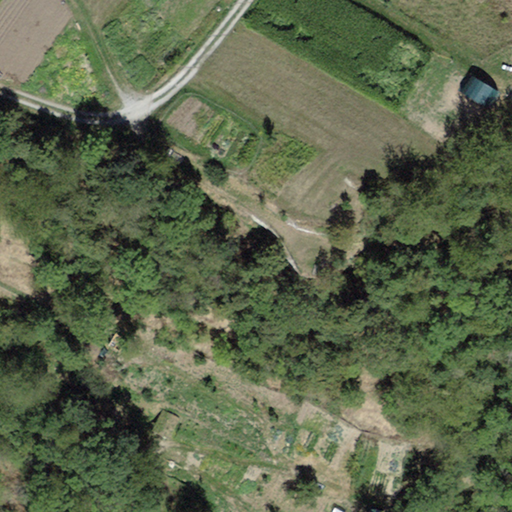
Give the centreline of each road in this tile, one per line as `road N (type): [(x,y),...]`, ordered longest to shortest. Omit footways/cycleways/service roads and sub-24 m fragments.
road 1 (track): [(243,0),(188,72),(121,114),(79,113),(0,83)]
road 2 (track): [(141,107),(76,0)]
